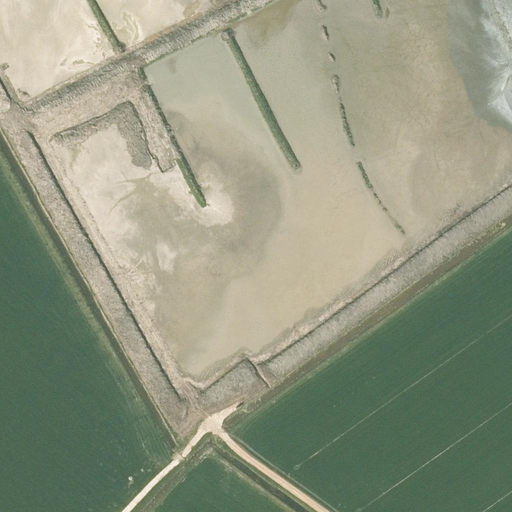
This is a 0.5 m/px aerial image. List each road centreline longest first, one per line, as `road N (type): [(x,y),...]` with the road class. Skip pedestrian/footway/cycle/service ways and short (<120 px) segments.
road 1 (track): [(437,250),(414,278),(237,404),(129,511)]
road 2 (unclassified): [(318,511),(241,459),(214,425)]
